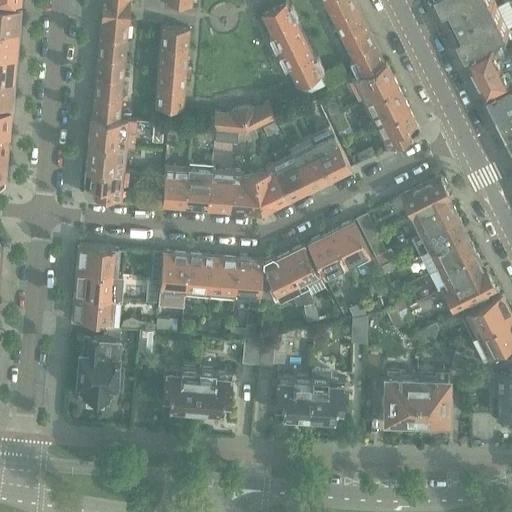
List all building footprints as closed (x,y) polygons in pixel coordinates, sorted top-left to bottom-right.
[(102,0),(101,10),(100,21),(102,21),(92,116),(118,119),(127,24),(128,24),(130,12),(130,0),(102,0)] [(324,0),(360,72),(383,60),(353,0),(324,0)] [(443,0),(469,50),(474,48),(503,34),(508,32),(493,2),(495,0),(443,0)] [(262,13),(298,86),(321,74),(285,1),(262,13)] [(0,28),(16,30),(16,27),(18,26),(20,5),(0,3),(0,28)] [(156,106),(181,108),(188,27),(163,25),(156,106)] [(0,53),(14,54),(14,52),(16,50),(17,44),(15,41),(16,30),(0,28),(0,53)] [(474,48),(469,50),(480,72),(511,56),(511,45),(509,47),(503,34),(474,48)] [(0,78),(11,79),(12,68),(15,66),(15,59),(13,57),(14,54),(0,53),(0,78)] [(511,56),(480,72),(490,93),(511,82),(511,56)] [(383,60),(360,72),(360,73),(353,76),(364,100),(397,83),(386,60),(384,61),(383,60)] [(11,79),(0,78),(0,103),(11,104),(12,99),(9,99),(10,93),(13,90),(13,84),(11,81),(11,79)] [(511,82),(490,93),(500,112),(511,106),(511,82)] [(397,83),(364,100),(375,122),(408,106),(397,83)] [(317,96),(296,107),(300,115),(321,105),(317,96)] [(238,129),(246,129),(254,125),(275,114),(268,100),(254,107),(254,106),(247,105),(236,107),(230,110),(230,112),(214,110),(213,126),(238,129)] [(0,133),(8,134),(11,108),(0,106),(0,133)] [(408,106),(375,122),(388,148),(418,133),(418,132),(419,128),(420,128),(408,106)] [(511,106),(500,112),(509,130),(511,128),(511,106)] [(279,126),(300,115),(296,107),(275,118),(279,126)] [(331,118),(339,132),(351,126),(343,112),(331,118)] [(90,116),(88,142),(126,145),(128,119),(118,119),(92,116),(90,116)] [(266,132),(277,127),(273,119),(262,124),(266,132)] [(150,140),(161,140),(163,123),(152,122),(150,140)] [(254,125),(246,129),(248,140),(258,135),(254,125)] [(310,137),(329,176),(351,166),(330,125),(321,130),(322,131),(310,137)] [(248,140),(246,129),(238,129),(238,131),(237,139),(248,140)] [(215,130),(214,138),(237,139),(238,131),(215,130)] [(0,159),(6,160),(8,134),(0,133),(0,159)] [(290,147),(293,153),(310,186),(329,176),(310,137),(290,147)] [(86,167),(124,170),(126,145),(88,142),(86,167)] [(356,152),(360,160),(375,153),(371,145),(356,152)] [(272,163),(289,196),(310,186),(293,153),(272,163)] [(268,169),(254,172),(261,207),(262,206),(268,207),(289,196),(272,163),(271,162),(265,165),(268,169)] [(162,202),(186,204),(189,166),(165,164),(162,202)] [(189,166),(186,204),(209,206),(212,168),(189,166)] [(124,170),(86,167),(83,190),(88,196),(121,198),(124,170)] [(235,170),(212,168),(209,206),(232,208),(235,170)] [(235,168),(235,170),(232,208),(254,209),(260,207),(261,207),(254,172),(241,174),(241,169),(235,168)] [(408,208),(412,215),(447,197),(451,196),(446,186),(447,183),(444,178),(441,177),(440,175),(394,198),(401,212),(408,208)] [(150,192),(142,191),(143,191),(130,190),(127,192),(127,199),(158,201),(158,199),(150,192)] [(412,215),(420,233),(456,215),(455,213),(456,211),(454,206),(451,205),(447,197),(412,215)] [(356,217),(367,237),(377,232),(370,218),(367,211),(356,217)] [(420,233),(429,251),(465,233),(461,225),(462,222),(460,218),(457,217),(456,215),(420,233)] [(330,230),(347,264),(370,252),(353,219),(330,230)] [(347,264),(330,230),(307,241),(324,275),(347,264)] [(377,232),(367,237),(370,244),(381,238),(377,232)] [(465,233),(429,251),(438,269),(474,251),(473,249),(474,246),(471,241),(469,240),(465,233)] [(79,268),(122,272),(124,247),(79,243),(79,246),(81,248),(81,254),(78,256),(77,264),(80,266),(79,268)] [(300,287),(304,303),(314,301),(308,284),(321,277),(303,243),(283,253),(300,287)] [(139,262),(153,263),(154,250),(141,249),(139,262)] [(161,290),(160,302),(184,304),(185,292),(186,292),(189,252),(163,250),(161,277),(161,290)] [(447,286),(483,268),(479,260),(480,257),(477,253),(474,252),(474,251),(438,269),(430,273),(439,290),(443,288),(447,286)] [(189,252),(186,292),(210,294),(213,254),(189,252)] [(272,254),(263,258),(275,285),(271,287),(276,299),(280,297),(292,291),(298,305),(304,303),(300,287),(283,253),(276,256),(272,254)] [(210,294),(234,296),(238,256),(213,254),(210,294)] [(238,256),(234,296),(260,298),(263,258),(238,256)] [(483,268),(447,286),(443,288),(453,308),(496,287),(495,285),(496,282),(493,277),(491,276),(486,266),(483,268)] [(77,293),(120,297),(122,272),(79,268),(79,271),(76,273),(76,281),(78,283),(77,293)] [(147,301),(160,302),(161,290),(161,277),(150,275),(147,301)] [(120,297),(77,293),(77,296),(74,298),(74,306),(76,308),(75,313),(73,315),(73,318),(119,321),(120,297)] [(462,313),(473,335),(511,314),(502,293),(462,313)] [(406,323),(399,310),(397,306),(386,309),(396,328),(406,323)] [(352,340),(367,340),(368,314),(339,321),(339,325),(353,326),(352,338),(352,340)] [(511,314),(473,335),(483,356),(511,341),(511,314)] [(77,382),(79,382),(78,394),(86,395),(87,401),(91,405),(97,406),(103,402),(104,397),(112,398),(113,387),(122,387),(124,366),(117,366),(121,326),(105,324),(103,336),(85,334),(83,353),(80,352),(77,382)] [(411,334),(428,340),(436,336),(430,325),(411,334)] [(242,360),(258,361),(259,338),(245,337),(243,358),(242,358),(242,360)] [(259,338),(258,361),(272,362),(274,339),(259,338)] [(453,362),(469,366),(470,358),(455,352),(453,362)] [(168,411),(195,414),(199,368),(164,365),(162,395),(161,395),(161,397),(169,397),(168,405),(169,405),(168,411)] [(311,376),(309,422),(335,423),(335,417),(336,417),(336,409),(344,409),(344,408),(343,408),(344,378),(331,378),(331,368),(312,367),(312,376),(311,376)] [(199,368),(195,414),(220,416),(221,410),(222,410),(223,402),(231,403),(231,401),(230,401),(232,371),(199,368)] [(398,426),(416,427),(418,372),(401,372),(401,368),(388,368),(387,395),(384,397),(383,403),(386,405),(386,419),(398,420),(398,426)] [(418,372),(416,427),(435,427),(435,421),(447,421),(448,407),(451,405),(451,399),(448,397),(449,370),(436,369),(436,373),(418,372)] [(506,423),(509,426),(511,425),(511,370),(494,371),(494,396),(500,396),(500,416),(506,416),(506,423)] [(282,420),(309,422),(311,376),(276,374),(275,404),(273,404),(273,405),(282,406),(281,414),(282,414),(282,420)]
